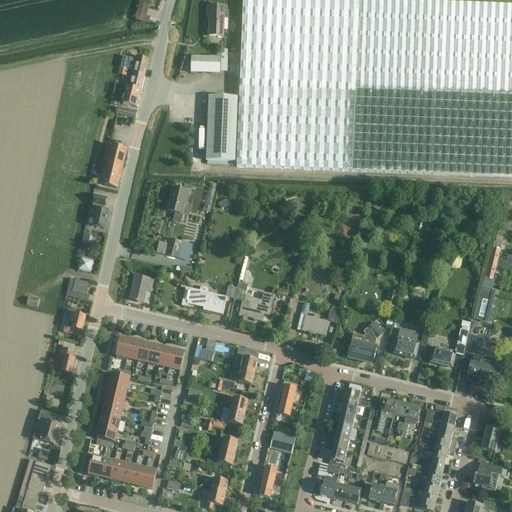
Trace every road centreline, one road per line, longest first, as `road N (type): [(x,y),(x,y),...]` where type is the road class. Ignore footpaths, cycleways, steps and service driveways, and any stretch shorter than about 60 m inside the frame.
road 1 (unclassified): [(97,307),(171,0)]
road 2 (residential): [(97,307),(282,351)]
road 3 (unclassified): [(59,493),(97,307)]
road 4 (residential): [(244,511),(282,351)]
road 5 (residential): [(334,374),(474,407)]
road 6 (residential): [(334,374),(303,508)]
